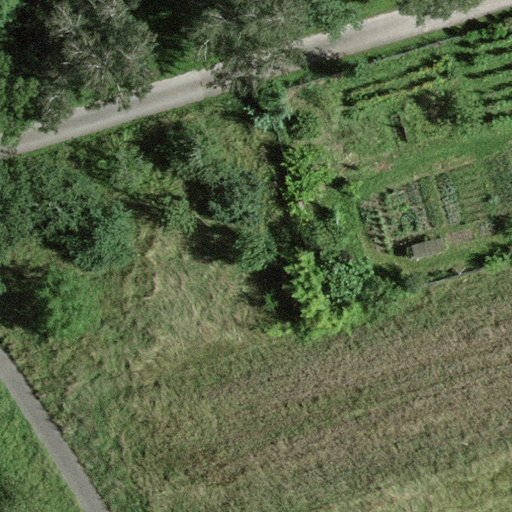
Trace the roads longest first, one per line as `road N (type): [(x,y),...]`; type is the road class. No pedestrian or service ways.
road 1 (track): [(0,148),(478,0)]
road 2 (track): [(106,511),(0,356)]
